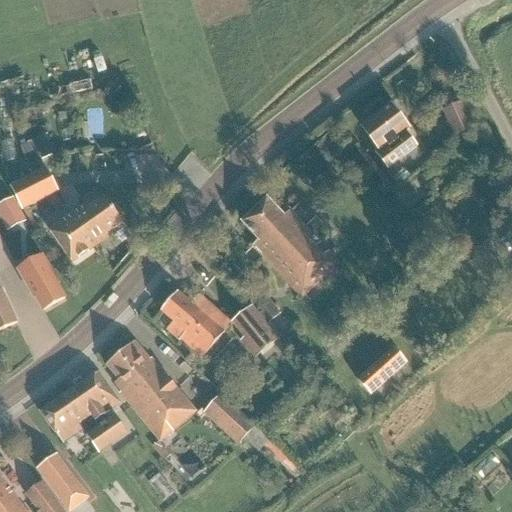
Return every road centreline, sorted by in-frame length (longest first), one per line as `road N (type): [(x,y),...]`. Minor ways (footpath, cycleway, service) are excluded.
road 1 (tertiary): [(0,405),(113,312),(252,150),(435,8)]
road 2 (residential): [(511,144),(435,8)]
